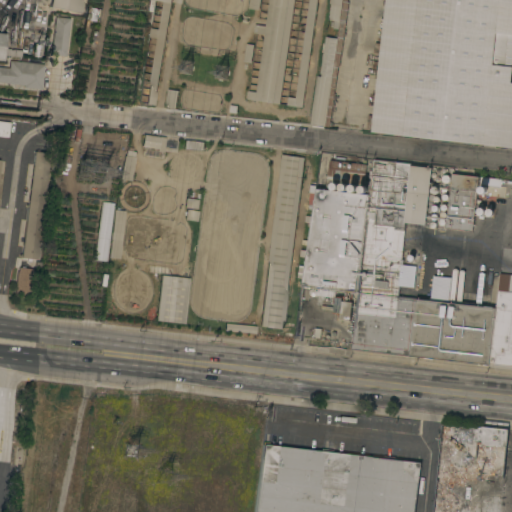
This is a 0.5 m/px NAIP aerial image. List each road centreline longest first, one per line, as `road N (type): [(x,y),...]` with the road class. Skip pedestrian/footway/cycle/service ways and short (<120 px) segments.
road 1 (residential): [(64,112),(511,159)]
road 2 (primary): [(156,362),(511,399)]
road 3 (primary): [(156,362),(138,343),(0,327)]
road 4 (primary): [(0,353),(135,368),(156,362)]
